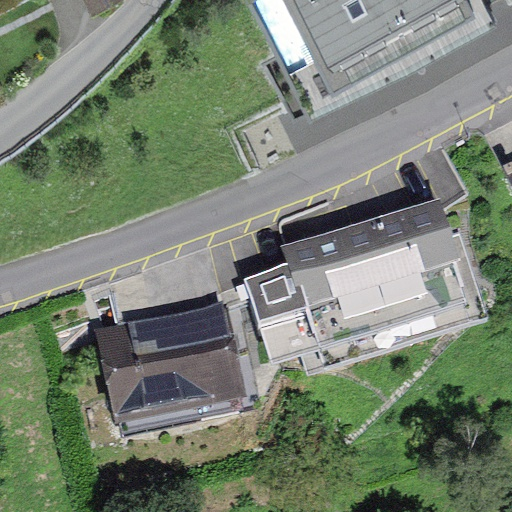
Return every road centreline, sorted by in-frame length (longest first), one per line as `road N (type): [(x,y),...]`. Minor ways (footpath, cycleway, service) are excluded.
road 1 (residential): [(0,285),(342,161),(511,73)]
road 2 (residential): [(0,130),(94,54),(144,0)]
